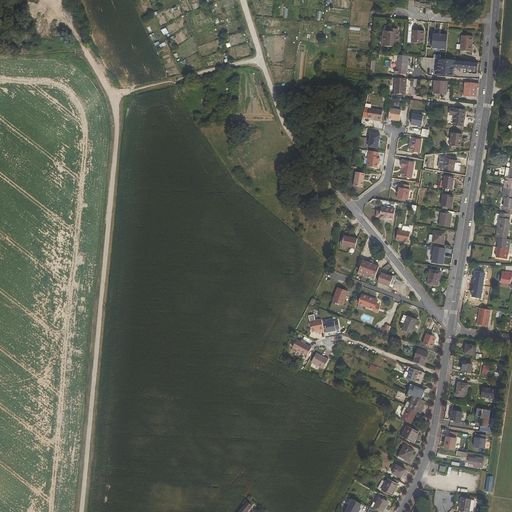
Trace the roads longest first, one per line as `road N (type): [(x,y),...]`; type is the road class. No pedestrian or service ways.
road 1 (unclassified): [(114,102),(77,511)]
road 2 (unclassified): [(451,328),(487,107)]
road 3 (residential): [(451,328),(353,209)]
road 4 (unclassified): [(114,102),(261,62)]
road 5 (unclassified): [(403,511),(432,446),(444,375)]
road 6 (residential): [(444,375),(342,337),(329,343)]
